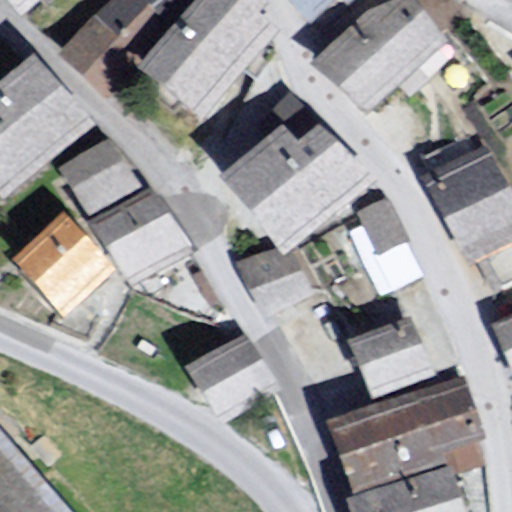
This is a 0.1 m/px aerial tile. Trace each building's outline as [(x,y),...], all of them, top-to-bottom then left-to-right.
[(29,0),(0,0),(0,15),(5,21),(29,0)] [(72,0),(32,38),(72,81),(158,0),(72,0)] [(234,0),(203,0),(135,82),(192,130),(274,33),(234,0)] [(271,0),(291,29),(333,0),(271,0)] [(383,0),(371,0),(311,54),(358,107),(426,47),(383,0)] [(19,67),(0,81),(0,179),(66,127),(19,67)] [(292,120),(203,191),(260,263),(349,192),(292,120)] [(511,203),(486,147),(423,176),(464,267),(511,245),(511,203)] [(93,148),(39,181),(64,223),(118,190),(93,148)] [(382,288),(426,266),(390,195),(346,218),(382,288)] [(132,199),(72,237),(108,294),(168,257),(132,199)] [(88,286),(43,234),(0,271),(0,277),(41,325),(88,286)] [(286,254),(244,273),(264,317),(306,298),(286,254)] [(333,348),(358,411),(427,383),(402,321),(333,348)] [(511,327),(493,335),(511,381),(511,327)] [(238,344),(176,383),(207,433),(269,394),(238,344)] [(454,383),(314,436),(342,509),(447,469),(453,485),(488,472),(454,383)] [(47,511),(0,456),(0,511),(47,511)] [(346,511),(459,511),(449,480),(346,511)]
